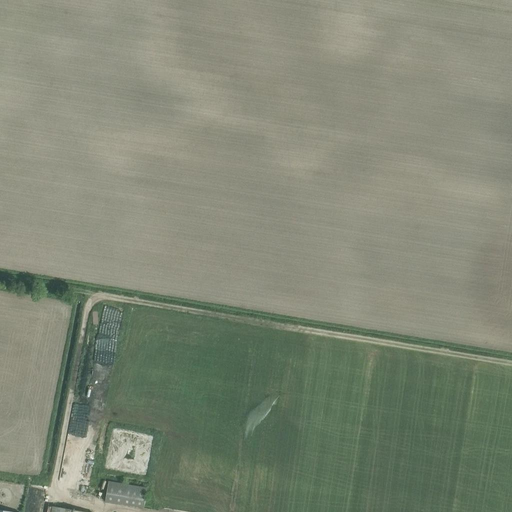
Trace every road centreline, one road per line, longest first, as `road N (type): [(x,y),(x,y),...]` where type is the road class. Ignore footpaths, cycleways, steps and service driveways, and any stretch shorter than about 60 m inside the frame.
road 1 (track): [(0,278),(511,363)]
road 2 (track): [(101,295),(89,308),(54,494)]
